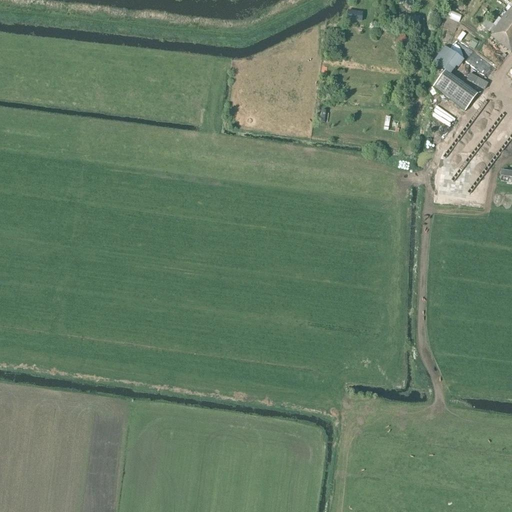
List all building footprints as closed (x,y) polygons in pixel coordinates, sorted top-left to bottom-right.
[(511,51),(511,6),(489,36),(511,52),(511,51)] [(346,20),(360,22),(361,14),(347,12),(346,20)] [(397,17),(397,24),(416,25),(416,18),(397,17)] [(408,41),(402,35),(395,43),(401,49),(408,41)] [(473,40),(469,47),(474,51),(479,44),(473,40)] [(433,64),(444,73),(449,77),(461,60),(445,48),(433,64)] [(444,73),(433,88),(465,112),(477,96),(449,77),(444,73)] [(317,121),(325,124),(328,113),(321,110),(317,121)]
